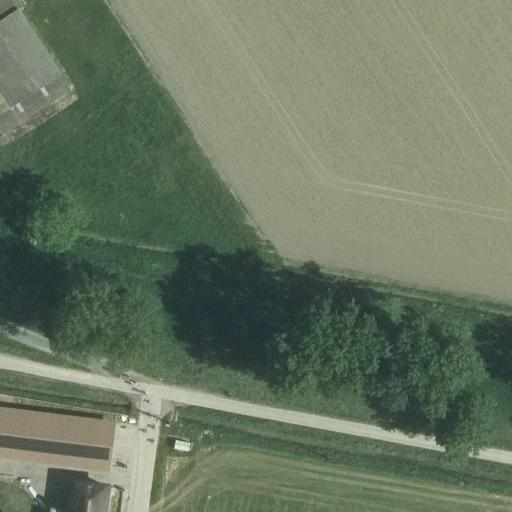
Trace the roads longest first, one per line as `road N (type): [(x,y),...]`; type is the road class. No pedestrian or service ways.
road 1 (unclassified): [(152,392),(511,459)]
road 2 (unclassified): [(152,392),(0,325)]
road 3 (unclassified): [(0,363),(152,392)]
road 4 (unclassified): [(152,392),(137,511)]
